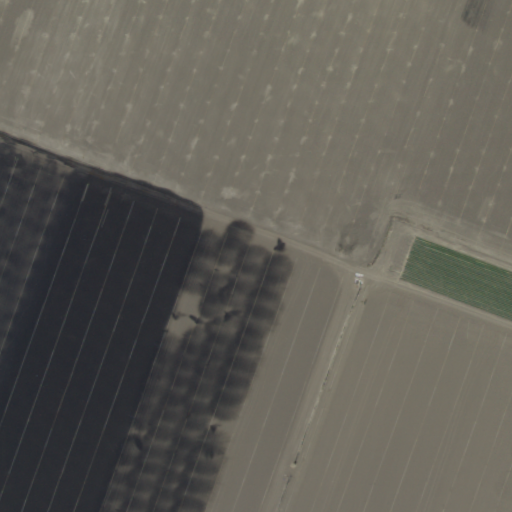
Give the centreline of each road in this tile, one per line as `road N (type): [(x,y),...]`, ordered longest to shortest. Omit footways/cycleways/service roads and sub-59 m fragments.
road 1 (track): [(0,144),(356,272),(369,273),(389,237),(410,231),(511,267)]
road 2 (track): [(0,407),(292,511)]
road 3 (track): [(369,273),(511,325)]
